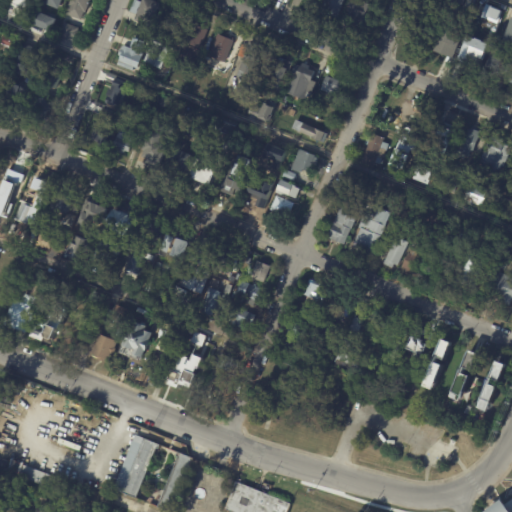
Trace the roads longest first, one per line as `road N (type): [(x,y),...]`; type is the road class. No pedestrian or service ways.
road 1 (residential): [(0,130),(511,339)]
road 2 (residential): [(0,348),(347,479),(426,495),(460,488)]
road 3 (residential): [(225,436),(400,0)]
road 4 (residential): [(229,0),(511,114)]
road 5 (residential): [(57,154),(117,0)]
